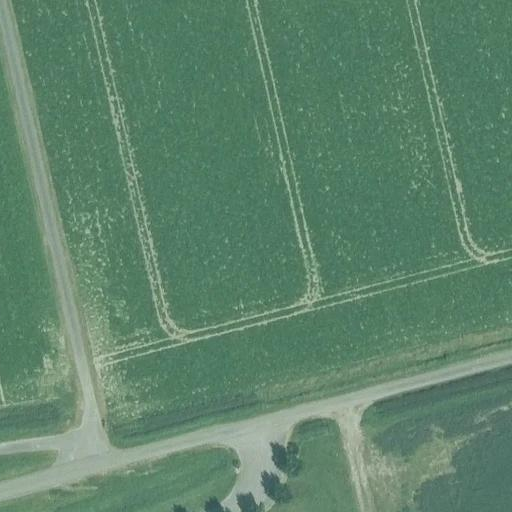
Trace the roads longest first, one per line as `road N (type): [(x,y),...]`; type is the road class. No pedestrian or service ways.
road 1 (unclassified): [(102,462),(3,0)]
road 2 (unclassified): [(257,422),(511,359)]
road 3 (unclassified): [(102,462),(257,422)]
